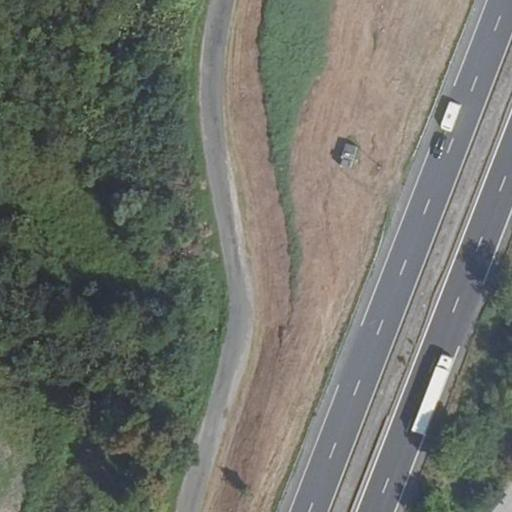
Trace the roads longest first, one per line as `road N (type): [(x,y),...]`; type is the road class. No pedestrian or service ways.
road 1 (trunk): [(505,0),(309,511)]
road 2 (unclassified): [(211,0),(203,90),(228,293),(221,382),(181,511)]
road 3 (trunk): [(374,511),(511,154)]
